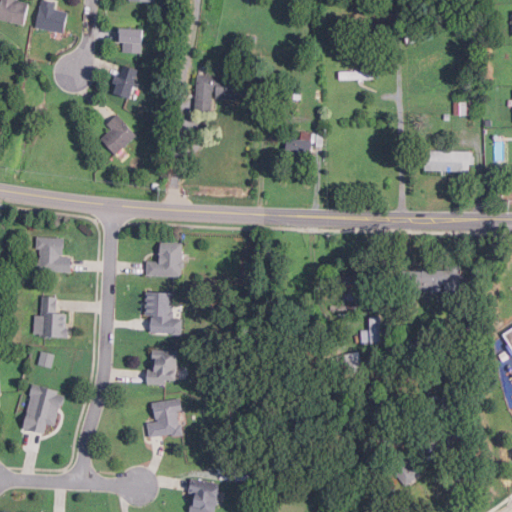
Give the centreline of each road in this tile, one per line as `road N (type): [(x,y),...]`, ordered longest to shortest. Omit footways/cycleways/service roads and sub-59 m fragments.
road 1 (secondary): [(0,188),(172,209),(511,221)]
road 2 (residential): [(113,204),(104,381),(84,480)]
road 3 (residential): [(0,476),(143,483)]
